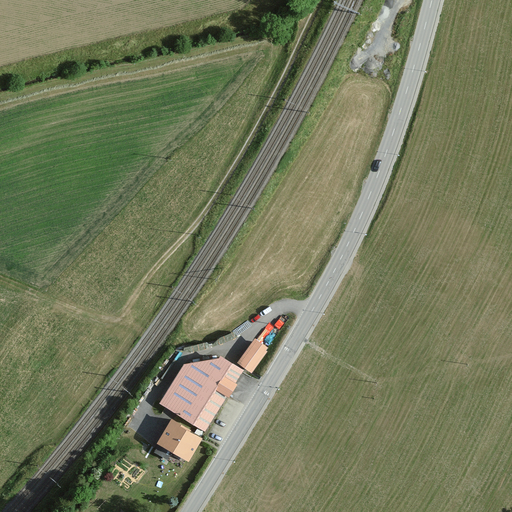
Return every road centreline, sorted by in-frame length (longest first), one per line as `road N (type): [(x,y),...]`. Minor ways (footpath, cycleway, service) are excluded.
road 1 (tertiary): [(191,511),(353,235),(432,0)]
road 2 (track): [(321,0),(278,94),(232,167),(124,312),(98,317),(0,280)]
